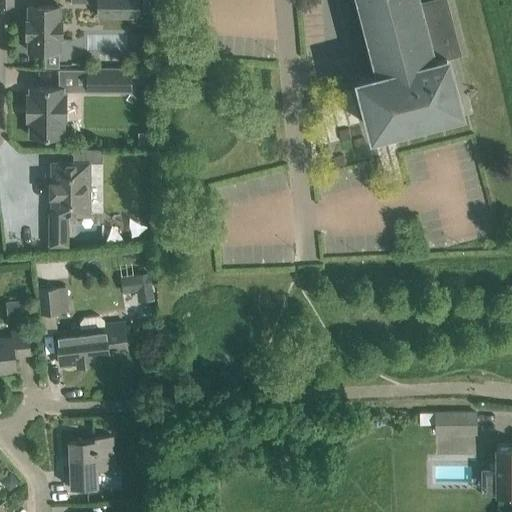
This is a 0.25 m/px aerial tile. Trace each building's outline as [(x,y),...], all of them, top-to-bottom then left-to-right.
[(98,0),(99,15),(139,16),(139,0),(98,0)] [(375,74),(360,77),(374,129),(460,107),(447,56),(461,53),(447,0),(423,0),(418,1),(417,0),(362,0),(377,57),(372,59),(375,74)] [(29,36),(29,51),(60,51),(60,37),(62,37),(62,20),(60,20),(60,6),(29,6),(29,20),(27,20),(27,36),(29,36)] [(87,92),(132,92),(131,67),(87,67),(87,92)] [(150,69),(135,69),(134,80),(150,81),(150,69)] [(31,136),(63,136),(63,119),(67,119),(67,94),(63,94),(63,87),(31,87),(31,94),(27,94),(27,119),(31,119),(31,136)] [(53,195),(53,213),(50,213),(50,245),(68,245),(68,214),(89,214),(89,195),(92,195),(92,162),(103,162),(103,148),(74,148),(74,162),(53,162),(53,180),(50,180),(50,195),(53,195)] [(136,277),(142,298),(157,293),(155,286),(152,287),(148,273),(136,277)] [(38,289),(41,314),(70,312),(67,286),(38,289)] [(8,301),(10,321),(25,320),(23,299),(8,301)] [(81,330),(57,332),(60,364),(110,358),(109,351),(128,349),(125,321),(105,323),(104,319),(99,315),(85,316),(80,321),(81,330)] [(0,370),(16,368),(15,355),(31,353),(28,330),(12,332),(12,336),(0,337),(0,370)] [(437,435),(478,435),(478,410),(421,410),(421,424),(437,424),(437,435)] [(95,439),(69,440),(71,487),(97,486),(96,466),(114,466),(113,435),(95,436),(95,439)] [(497,469),(497,494),(511,493),(511,446),(497,447),(497,469)] [(161,511),(161,503),(132,503),(132,511),(161,511)]
